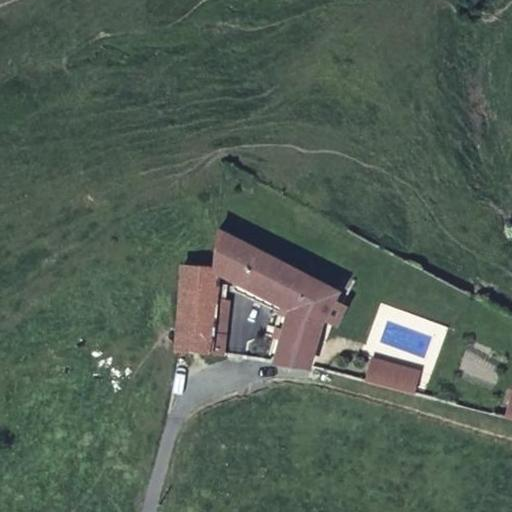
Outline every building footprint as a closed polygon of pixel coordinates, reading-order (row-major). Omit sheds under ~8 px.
[(288,307),(277,357),(315,362),(321,328),(342,286),(237,234),(238,194),(225,194),(220,265),(185,264),(181,346),(208,349),(229,351),(232,291),(220,289),(221,272),(288,307)] [(243,338),(242,353),(266,356),(268,342),(243,338)] [(229,351),(208,349),(206,369),(230,370),(232,352),(229,351)] [(376,355),(370,377),(416,389),(422,367),(376,355)] [(511,414),(511,387),(508,386),(503,412),(511,414)]
